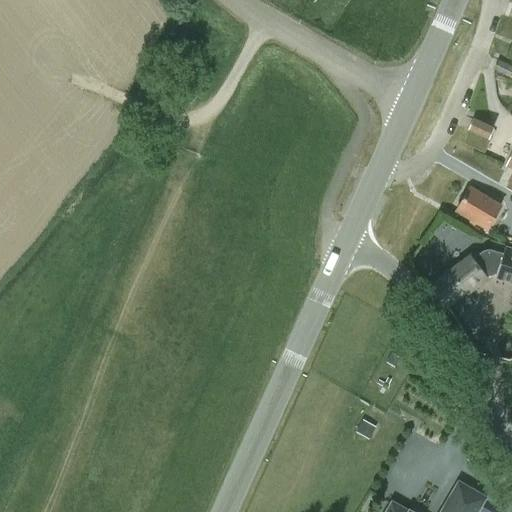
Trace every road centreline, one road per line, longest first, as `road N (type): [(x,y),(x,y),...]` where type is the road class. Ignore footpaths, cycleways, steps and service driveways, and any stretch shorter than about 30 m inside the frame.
road 1 (secondary): [(225,511),(348,239)]
road 2 (unclassified): [(511,446),(431,311),(348,239)]
road 3 (unclassified): [(410,103),(236,0)]
road 4 (secondary): [(348,239),(410,103)]
road 5 (track): [(265,20),(218,101),(189,119)]
